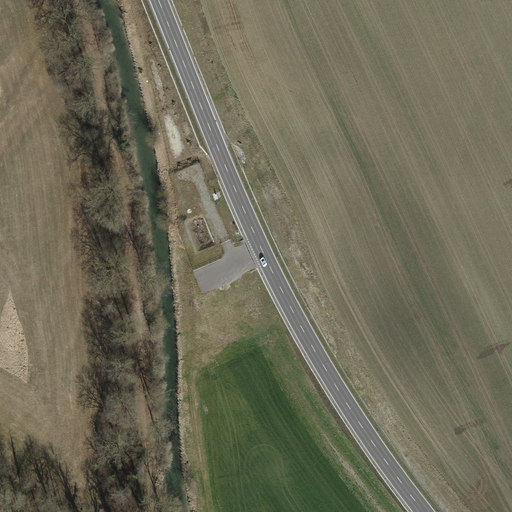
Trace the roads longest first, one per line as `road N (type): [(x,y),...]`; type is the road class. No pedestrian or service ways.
road 1 (secondary): [(424,511),(290,307),(158,0)]
road 2 (track): [(209,511),(191,367)]
